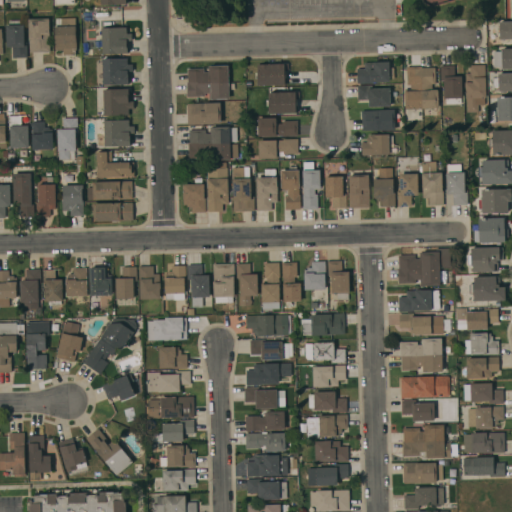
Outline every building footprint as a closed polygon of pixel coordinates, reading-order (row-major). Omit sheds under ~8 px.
[(29,52),(28,19),(49,18),(49,52),(29,52)] [(75,18),(76,50),(75,50),(75,55),(62,55),(62,51),(54,51),(54,27),(55,26),(55,19),(75,18)] [(5,25),(8,25),(8,20),(20,20),(20,25),(23,25),(24,43),(26,43),(26,58),(12,58),(12,47),(6,47),(5,25)] [(511,21),(511,39),(499,40),(499,22),(511,21)] [(101,28),(126,27),(126,33),(131,33),(131,41),(128,41),(128,54),(102,54),(102,51),(95,51),(95,38),(101,38),(101,28)] [(511,69),(501,69),(501,49),(511,48),(511,69)] [(102,59),(127,58),(127,64),(132,64),(132,72),(128,72),(129,84),(103,85),(102,59)] [(356,69),(364,69),(364,62),(389,62),(389,68),(393,68),(393,79),(389,79),(389,82),(371,82),(371,83),(357,83),(356,69)] [(256,86),(256,64),(285,64),(285,86),(256,86)] [(228,84),(234,83),(234,91),(228,91),(228,99),(209,99),(209,93),(204,93),(204,96),(186,97),(186,82),(187,82),(187,69),(203,69),(203,72),(208,72),(208,66),(228,65),(228,84)] [(484,65),(485,98),(484,98),(484,105),(478,105),(478,112),(466,112),(466,98),(465,99),(465,89),(464,89),(464,82),(465,82),(465,74),(469,73),(469,65),(484,65)] [(406,67),(421,66),(421,68),(434,68),(435,84),(431,84),(431,89),(437,88),(438,108),(419,109),(420,120),(407,121),(407,109),(405,109),(404,91),(405,91),(405,89),(410,89),(410,84),(407,85),(406,67)] [(440,66),(454,66),(454,77),(461,76),(462,98),(460,98),(460,104),(445,104),(445,98),(444,99),(443,81),(440,81),(440,66)] [(511,73),(511,91),(498,92),(497,74),(511,73)] [(390,106),(368,107),(368,100),(357,100),(357,86),(371,86),(371,88),(389,88),(390,106)] [(103,89),(129,89),(129,101),(133,101),(133,109),(128,109),(128,115),(103,116),(103,89)] [(268,115),(267,92),(296,91),(297,114),(268,115)] [(496,97),(511,97),(511,120),(497,121),(496,97)] [(187,104),(220,103),(220,124),(187,125),(187,104)] [(394,130),(361,131),(361,111),(394,110),(394,130)] [(28,148),(10,148),(9,129),(8,129),(8,116),(20,116),(20,126),(28,125),(28,148)] [(77,118),(77,132),(75,132),(75,151),(74,151),(74,159),(69,159),(69,160),(58,160),(58,151),(57,151),(57,129),(62,129),(62,118),(77,118)] [(297,121),(297,136),(283,136),(283,135),(253,136),(252,127),(257,126),(257,119),(277,118),(277,124),(282,124),(282,121),(297,121)] [(104,121),(128,120),(129,126),(134,126),(134,133),(130,133),(131,146),(104,147),(104,121)] [(32,150),(31,121),(44,121),(44,127),(49,127),(49,129),(52,129),(53,150),(32,150)] [(189,130),(205,130),(205,133),(209,133),(209,127),(229,127),(229,128),(237,128),(237,142),(230,142),(230,144),(237,144),(237,158),(230,158),(230,160),(210,160),(210,155),(205,155),(206,158),(188,159),(188,143),(189,143),(189,130)] [(511,154),(492,155),(492,147),(488,147),(488,139),(492,139),(491,131),(511,130),(511,154)] [(389,155),(361,155),(361,143),(366,142),(366,138),(368,138),(368,134),(375,134),(375,135),(388,134),(389,155)] [(297,139),(298,154),(284,154),(284,157),(278,157),(278,158),(259,158),(258,141),(282,140),(282,139),(297,139)] [(97,178),(96,152),(111,152),(111,163),(134,162),(134,177),(97,178)] [(511,184),(481,184),(481,177),(478,177),(477,168),(481,168),(481,167),(482,167),(482,160),(508,160),(508,171),(511,170),(511,184)] [(428,205),(428,198),(422,198),(422,189),(421,189),(421,162),(435,162),(435,173),(441,173),(442,190),(443,190),(443,205),(428,205)] [(206,163),(227,163),(228,204),(222,204),(222,212),(207,212),(206,163)] [(285,210),(284,195),(287,195),(287,190),(281,191),(280,171),(289,170),(288,167),(296,166),(296,170),(298,170),(299,188),(298,188),(299,195),(300,195),(300,209),(285,210)] [(233,212),(232,179),(233,179),(232,168),(242,167),(249,167),(249,178),(250,178),(250,196),(254,196),(254,211),(233,212)] [(394,206),(381,207),(380,201),(376,202),(376,199),(373,199),(372,193),(373,193),(373,179),(378,179),(378,169),(391,168),(392,179),(393,179),(393,192),(394,192),(394,206)] [(256,211),(256,196),(257,196),(256,178),(264,178),(264,169),(275,169),(275,177),(276,177),(276,187),(277,187),(277,193),(276,193),(277,202),(271,202),(271,210),(256,211)] [(320,170),(320,189),(314,190),(314,194),(317,194),(317,209),(302,209),(302,195),(302,170),(320,170)] [(445,173),(464,172),(464,190),(467,190),(467,205),(453,205),(452,195),(446,195),(445,173)] [(12,174),(31,173),(32,202),(34,202),(34,216),(20,217),(20,206),(13,206),(12,174)] [(417,174),(417,195),(410,195),(411,206),(397,207),(396,192),(399,192),(399,174),(417,174)] [(348,208),(348,192),(349,192),(348,175),(368,175),(369,208),(348,208)] [(324,177),(342,176),(342,194),(345,194),(346,208),(332,208),(332,197),(325,197),(324,177)] [(131,181),(132,199),(87,200),(86,187),(92,187),(92,182),(131,181)] [(55,205),(50,205),(50,216),(36,216),(35,202),(37,202),(37,185),(55,184),(55,205)] [(205,212),(191,213),(191,207),(186,207),(186,205),(183,205),(183,184),(203,184),(204,197),(205,197),(205,212)] [(0,218),(0,185),(10,185),(10,207),(5,207),(5,218),(0,218)] [(83,185),(83,188),(82,188),(82,200),(83,200),(84,216),(69,216),(69,211),(62,211),(62,204),(61,204),(61,201),(62,201),(62,185),(83,185)] [(506,189),(511,189),(511,197),(511,201),(507,202),(507,213),(481,213),(481,209),(478,209),(478,199),(481,199),(481,190),(506,189)] [(93,222),(92,203),(132,202),(133,220),(93,222)] [(478,243),(478,219),(503,218),(504,229),(508,229),(508,238),(504,238),(505,242),(478,243)] [(502,247),(502,260),(497,260),(497,271),(494,271),(494,272),(472,272),(472,266),(471,266),(471,265),(467,265),(467,255),(470,255),(470,248),(502,247)] [(398,284),(397,269),(398,269),(398,255),(414,255),(414,259),(419,259),(418,252),(435,252),(435,249),(449,248),(450,268),(439,268),(439,271),(445,271),(446,284),(439,284),(439,285),(420,286),(420,280),(415,280),(415,283),(398,284)] [(304,290),(303,273),(304,273),(304,270),(307,270),(307,268),(311,268),(311,262),(325,261),(325,276),(325,289),(304,290)] [(331,276),(328,276),(327,261),(341,261),(342,272),(348,271),(349,293),(348,293),(348,299),(337,300),(337,294),(331,294),(331,276)] [(283,302),(282,284),(283,284),(282,277),(281,263),(296,262),(296,277),(294,277),(294,282),(300,282),(301,301),(283,302)] [(215,303),(214,298),(213,298),(212,281),(213,281),(212,264),(233,263),(234,279),(233,279),(234,297),(232,297),(233,303),(215,303)] [(258,295),(250,296),(250,300),(251,300),(251,304),(250,304),(250,306),(239,306),(239,295),(240,295),(239,278),(236,278),(235,264),(250,263),(250,274),(257,274),(258,295)] [(264,263),(279,263),(279,277),(278,277),(279,309),(262,309),(262,302),(261,303),(261,284),(261,282),(267,282),(267,278),(264,278),(264,263)] [(209,297),(202,297),(202,307),(192,308),(191,297),(191,298),(190,280),(187,280),(187,265),(201,264),(202,275),(208,275),(209,297)] [(139,299),(139,282),(138,282),(138,266),(153,266),(153,274),(159,274),(159,283),(160,283),(160,289),(160,299),(139,299)] [(185,266),(185,280),(184,280),(184,293),(184,300),(165,300),(165,294),(164,294),(164,281),(163,274),(167,274),(166,272),(171,271),(171,266),(185,266)] [(115,278),(122,278),(121,267),(136,267),(136,281),(133,281),(133,299),(115,299),(115,278)] [(84,296),(84,300),(76,300),(76,296),(65,297),(65,280),(66,280),(66,276),(68,276),(68,274),(73,274),(73,268),(86,268),(87,296),(84,296)] [(90,296),(90,282),(88,282),(88,268),(105,268),(105,273),(108,273),(108,275),(111,275),(111,296),(90,296)] [(20,281),(25,280),(25,269),(40,269),(40,284),(38,284),(38,302),(37,302),(37,307),(24,307),(24,302),(20,302),(20,281)] [(0,270),(8,270),(8,276),(13,276),(13,277),(16,277),(16,298),(9,298),(9,307),(0,307),(0,270)] [(62,301),(60,301),(60,305),(48,305),(48,301),(44,302),(44,283),(42,283),(42,270),(54,270),(55,280),(62,279),(62,301)] [(473,302),(473,294),(469,294),(469,285),(472,285),(472,284),(473,284),(473,277),(499,277),(499,287),(504,287),(505,301),(473,302)] [(439,310),(413,311),(413,312),(398,312),(398,297),(406,297),(405,291),(431,290),(439,290),(439,310)] [(466,330),(466,329),(457,330),(457,320),(455,320),(454,309),(466,308),(466,312),(483,311),(483,309),(497,309),(498,323),(487,324),(487,329),(466,330)] [(344,334),(311,335),(302,335),(302,324),(301,325),(300,319),(311,319),(311,315),(328,314),(343,313),(344,334)] [(410,335),(410,328),(399,329),(398,314),(413,314),(413,317),(442,316),(443,334),(410,335)] [(254,336),(254,333),(251,333),(251,329),(246,329),(245,316),(282,315),(286,315),(287,327),(282,327),(282,335),(254,336)] [(83,363),(113,319),(118,318),(124,318),(127,320),(128,319),(134,319),(136,325),(135,326),(137,327),(133,333),(132,333),(121,350),(117,348),(112,356),(108,353),(104,360),(107,363),(99,374),(83,363)] [(153,320),(171,320),(171,319),(186,319),(186,333),(179,334),(179,339),(170,339),(170,340),(154,340),(153,320)] [(25,322),(49,321),(49,335),(45,335),(46,350),(36,350),(36,355),(46,355),(46,369),(26,369),(25,322)] [(56,358),(64,321),(79,324),(77,336),(82,338),(79,352),(76,352),(74,362),(56,358)] [(0,322),(1,322),(1,323),(16,323),(16,325),(23,325),(23,335),(17,335),(17,336),(16,336),(16,352),(8,352),(8,356),(10,356),(11,372),(0,372),(0,322)] [(490,333),(490,336),(492,336),(492,340),(498,340),(498,354),(470,355),(470,354),(464,354),(464,340),(470,340),(469,333),(490,333)] [(442,372),(423,372),(422,372),(422,366),(417,366),(418,370),(401,370),(400,357),(399,357),(399,342),(416,342),(417,345),(421,345),(421,339),(441,338),(442,372)] [(261,360),(261,355),(249,355),(249,340),(264,340),(264,342),(282,342),(282,343),(288,343),(288,354),(282,358),(282,359),(261,360)] [(304,343),(312,343),(312,342),(334,342),(334,349),(345,349),(345,363),(330,363),(330,360),(312,361),(312,360),(306,360),(304,357),(304,343)] [(158,348),(178,347),(178,350),(180,350),(180,355),(186,354),(187,368),(159,369),(158,348)] [(499,372),(491,372),(491,378),(466,379),(466,378),(463,378),(463,377),(461,377),(461,376),(460,376),(460,372),(461,372),(461,367),(466,367),(465,359),(484,358),(483,357),(498,357),(499,372)] [(246,385),(245,370),(253,370),(253,364),(290,363),(291,376),(278,377),(279,384),(246,385)] [(312,367),(330,366),(330,365),(345,365),(345,380),(337,380),(337,387),(312,387),(312,367)] [(146,372),(159,372),(159,374),(175,374),(175,371),(190,370),(190,385),(179,385),(179,392),(158,392),(147,392),(146,372)] [(102,385),(130,373),(134,383),(130,385),(134,395),(122,400),(120,400),(118,395),(112,398),(112,397),(107,399),(102,385)] [(400,398),(399,377),(447,376),(448,377),(449,395),(447,397),(400,398)] [(463,385),(470,385),(470,384),(491,383),(491,390),(502,389),(502,404),(488,404),(488,401),(470,401),(463,401),(463,385)] [(255,408),(255,401),(244,402),(244,388),(258,387),(259,390),(276,390),(277,408),(255,408)] [(335,391),(335,398),(346,398),(346,412),(332,412),(332,409),(313,410),(313,408),(308,408),(308,394),(313,394),(313,392),(335,391)] [(147,418),(147,400),(160,400),(160,397),(193,397),(193,418),(147,418)] [(433,421),(412,421),(412,414),(401,415),(400,401),(415,400),(415,403),(433,403),(433,421)] [(475,407),(488,407),(488,406),(503,406),(503,420),(497,420),(497,425),(495,425),(495,427),(492,428),(475,429),(475,407)] [(123,410),(132,408),(135,419),(126,422),(123,410)] [(263,430),(263,431),(259,432),(259,431),(245,431),(244,416),(260,416),(260,418),(264,418),(263,412),(284,411),(284,429),(263,430)] [(306,417),(318,417),(318,416),(331,416),(331,415),(347,415),(347,429),(341,429),(341,433),(339,433),(339,437),(319,437),(319,435),(306,435),(306,417)] [(162,442),(162,441),(157,441),(156,434),(162,433),(162,430),(161,430),(161,427),(162,427),(162,424),(179,423),(179,420),(193,420),(193,434),(183,434),(183,441),(162,442)] [(402,428),(419,428),(419,431),(423,431),(423,425),(443,425),(443,443),(450,442),(450,458),(424,459),(419,456),(402,456),(401,441),(403,441),(402,428)] [(116,476),(85,438),(97,428),(107,440),(104,442),(107,445),(114,440),(125,454),(127,453),(130,456),(128,457),(132,462),(116,476)] [(504,452),(471,453),(470,433),(503,432),(504,452)] [(23,433),(24,468),(25,468),(25,475),(23,475),(23,477),(14,477),(14,475),(12,475),(12,470),(0,470),(0,453),(14,453),(14,447),(9,447),(9,433),(23,433)] [(285,451),(267,451),(265,451),(265,446),(260,446),(260,448),(245,449),(245,433),(260,433),(284,433),(285,451)] [(43,435),(44,451),(41,451),(41,455),(46,455),(46,456),(50,456),(50,471),(52,471),(52,477),(42,477),(42,479),(30,479),(29,452),(28,452),(28,443),(28,436),(43,435)] [(72,438),(76,449),(81,447),(86,462),(85,462),(87,471),(69,477),(67,472),(66,472),(59,448),(59,447),(58,442),(72,438)] [(314,462),(314,441),(323,441),(339,441),(339,447),(347,447),(348,461),(314,462)] [(166,446),(186,445),(186,448),(189,448),(189,453),(194,453),(195,467),(182,467),(166,467),(166,446)] [(245,462),(253,462),(253,456),(278,455),(278,457),(286,457),(287,475),(246,477),(245,462)] [(504,477),(490,477),(490,475),(472,475),(463,475),(462,458),(492,457),(493,463),(504,462),(504,477)] [(402,463),(417,463),(417,464),(438,463),(438,465),(440,465),(440,467),(441,467),(441,471),(440,471),(440,473),(441,473),(442,478),(440,478),(441,480),(436,480),(436,483),(403,484),(402,463)] [(316,485),(308,485),(307,471),(316,470),(316,468),(333,468),(333,464),(347,464),(348,478),(337,478),(337,485),(316,485)] [(162,471),(179,471),(179,469),(194,469),(195,484),(187,484),(187,491),(162,491),(162,471)] [(286,498),(279,499),(257,500),(257,493),(246,493),(246,479),(261,479),(261,482),(286,482),(286,498)] [(443,505),(418,505),(418,509),(404,509),(403,495),(414,495),(414,488),(443,487),(443,505)] [(349,510),(316,511),(316,505),(310,505),(309,492),(315,492),(315,491),(348,490),(349,510)] [(66,496),(66,493),(87,493),(87,495),(95,495),(95,492),(113,492),(113,493),(117,492),(117,493),(122,493),(122,496),(123,496),(124,502),(125,502),(125,511),(28,511),(28,505),(29,505),(29,499),(30,499),(30,496),(34,496),(34,495),(39,495),(39,494),(57,493),(57,496),(66,496)] [(196,511),(151,511),(151,505),(156,505),(156,496),(185,496),(185,502),(196,502),(196,511)]
